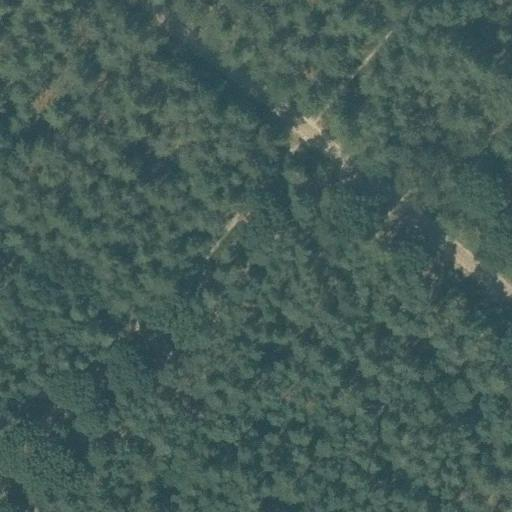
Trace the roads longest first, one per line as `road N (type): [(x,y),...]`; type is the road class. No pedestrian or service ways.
road 1 (track): [(0,488),(419,0)]
road 2 (track): [(511,306),(139,0)]
